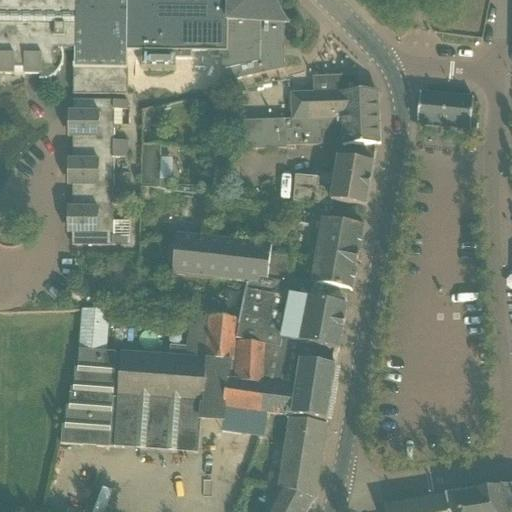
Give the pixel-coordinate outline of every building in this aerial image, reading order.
[(0,0),(0,75),(15,76),(15,71),(24,71),(24,76),(40,76),(40,82),(42,82),(46,82),(47,82),(49,81),(51,80),(53,79),(55,77),(57,76),(59,73),(61,71),(62,68),(63,67),(63,65),(63,64),(63,59),(63,57),(63,55),(63,54),(62,52),(77,52),(81,53),(79,0),(0,0)] [(284,71),(285,49),(285,25),(286,24),(271,0),(79,0),(81,53),(77,52),(76,67),(74,67),(73,77),(128,78),(128,70),(127,70),(127,53),(175,53),(175,61),(193,61),(193,53),(227,54),(227,83),(284,71)] [(128,96),(128,78),(73,77),(73,96),(128,96)] [(342,147),(377,146),(380,146),(378,96),(374,92),(358,93),(358,79),(315,80),(315,95),(291,96),(292,116),(292,121),(243,123),(244,150),(256,151),(271,151),(271,152),(288,151),(288,148),(342,146),(342,147)] [(420,95),(417,126),(470,131),(474,100),(420,95)] [(127,102),(73,102),(73,113),(69,113),(69,126),(71,126),(73,126),(114,126),(114,111),(127,111),(127,102)] [(73,140),(73,150),(127,151),(127,142),(114,142),(114,126),(73,126),(71,126),(71,127),(69,127),(69,140),(73,140)] [(141,189),(144,189),(150,189),(158,189),(158,182),(158,160),(159,147),(142,147),(141,189)] [(127,159),(127,151),(73,150),(73,160),(68,160),(68,174),(71,174),(71,175),(73,175),(114,175),(114,159),(127,159)] [(374,164),(373,164),(372,166),(338,160),(331,190),(316,189),(317,179),(296,177),(293,204),(332,207),(332,204),(365,209),(364,214),(366,214),(367,208),(367,207),(368,200),(369,199),(368,199),(369,192),(370,192),(370,191),(369,191),(371,184),(371,183),(372,176),(373,176),(373,175),(372,175),(373,168),(374,168),(374,164)] [(114,190),(114,175),(73,175),(71,175),(68,175),(68,188),(73,188),(72,199),(127,199),(127,190),(114,190)] [(71,223),(72,223),(113,223),(114,207),(127,207),(127,199),(72,199),(72,209),(67,209),(67,222),(71,222),(71,223)] [(323,221),(312,285),(312,287),(322,288),(350,292),(353,293),(354,285),(364,226),(362,226),(362,228),(323,221)] [(113,239),(113,223),(72,223),(71,223),(67,223),(67,236),(72,236),(72,247),(127,248),(127,239),(113,239)] [(258,281),(267,281),(271,256),(273,247),(177,237),(172,276),(247,285),(257,285),(258,281)] [(289,284),(290,284),(293,259),(292,259),(271,256),(267,281),(289,285),(289,284)] [(121,274),(122,262),(109,262),(108,273),(121,274)] [(340,350),(350,292),(322,288),(312,287),(304,286),(304,287),(289,285),(267,281),(258,281),(257,285),(247,285),(241,313),(239,322),(238,330),(235,341),(238,343),(251,344),(280,351),(282,342),(304,345),(304,347),(340,350)] [(109,313),(82,311),(79,351),(106,353),(109,313)] [(169,347),(169,359),(235,363),(238,343),(235,341),(238,330),(238,322),(189,318),(186,349),(169,347)] [(225,425),(226,410),(246,413),(267,415),(328,423),(337,368),(335,368),(339,353),(340,350),(304,347),(304,345),(282,342),(280,351),(251,344),(238,343),(235,363),(169,359),(120,353),(120,356),(116,356),(116,354),(106,353),(79,351),(77,370),(75,370),(73,389),(70,389),(69,408),(66,408),(65,427),(62,427),(60,445),(109,449),(112,398),(202,404),(201,423),(225,425)] [(246,413),(243,437),(264,440),(267,415),(246,413)] [(281,493),(316,498),(321,464),(327,426),(294,422),(287,459),(282,490),(281,493)] [(501,489),(480,492),(482,511),(511,511),(511,488),(502,490),(501,489)] [(482,511),(480,492),(447,498),(448,511),(482,511)] [(316,498),(281,493),(272,511),(308,511),(314,502),(314,503),(315,502),(316,498)] [(448,511),(447,498),(384,508),(385,510),(385,511),(448,511)]
